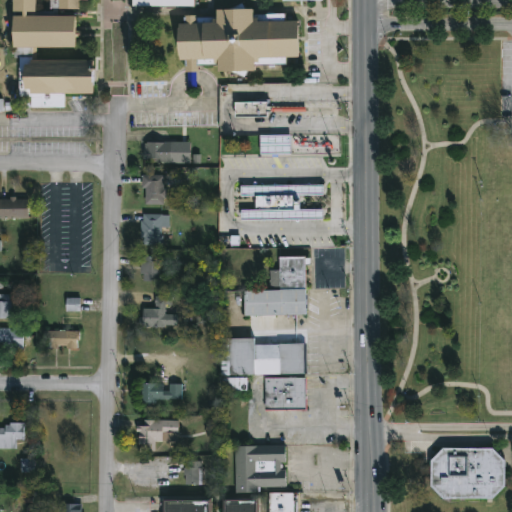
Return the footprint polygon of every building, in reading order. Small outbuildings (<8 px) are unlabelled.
[(75,48),(12,47),(12,0),(35,0),(35,15),(75,16),(75,48)] [(77,0),(77,9),(50,9),(50,0),(77,0)] [(298,20),(297,69),(185,68),(185,61),(178,61),(178,17),(215,17),(215,9),(253,10),(253,14),(286,15),(286,20),(298,20)] [(33,49),(15,49),(15,58),(21,58),(21,81),(25,81),(25,63),(33,63),(33,49)] [(24,97),(23,61),(91,61),(91,94),(62,95),(62,107),(53,107),(53,97),(24,97)] [(266,102),(235,103),(236,118),(266,118),(266,102)] [(291,135),(260,137),(261,155),(292,154),(291,135)] [(143,144),(172,144),(172,162),(143,162),(143,144)] [(166,176),(166,207),(143,207),(143,176),(166,176)] [(241,222),(240,211),(254,211),(254,197),(242,197),(242,188),(323,186),(324,196),(299,197),(300,210),(323,210),(323,220),(241,222)] [(0,200),(28,200),(28,220),(0,220),(0,200)] [(168,229),(162,229),(162,246),(141,246),(141,216),(168,216),(168,229)] [(243,317),(243,292),(278,291),(277,258),(305,257),(306,316),(243,317)] [(160,258),(160,282),(141,282),(141,258),(160,258)] [(10,318),(0,318),(0,295),(10,295),(10,318)] [(66,312),(66,299),(80,299),(80,312),(66,312)] [(155,310),(155,299),(167,299),(168,316),(177,315),(177,328),(142,329),(141,310),(155,310)] [(273,317),(250,317),(250,331),(273,331),(273,317)] [(0,330),(23,330),(23,349),(0,349),(0,330)] [(78,349),(45,349),(45,332),(78,332),(78,349)] [(255,340),(255,343),(306,343),(306,376),(227,377),(227,340),(255,340)] [(247,392),(248,379),(221,378),(221,391),(247,392)] [(306,413),(264,413),(264,378),(306,378),(306,413)] [(143,403),(143,386),(182,386),(182,403),(143,403)] [(178,422),(178,450),(138,450),(138,422),(178,422)] [(0,425),(24,425),(24,440),(15,440),(15,450),(0,450),(0,425)] [(206,436),(215,436),(215,425),(207,425),(206,436)] [(285,447),(285,492),(235,492),(235,448),(285,447)] [(492,447),(504,458),(504,484),(493,497),(445,498),(430,485),(431,460),(444,447),(492,447)] [(35,473),(34,459),(21,459),(21,473),(35,473)] [(203,485),(202,462),(185,462),(186,485),(203,485)] [(269,511),(269,494),(294,494),(294,511),(269,511)] [(162,511),(162,501),(211,501),(211,511),(162,511)] [(258,501),(258,511),(222,511),(222,501),(258,501)]
